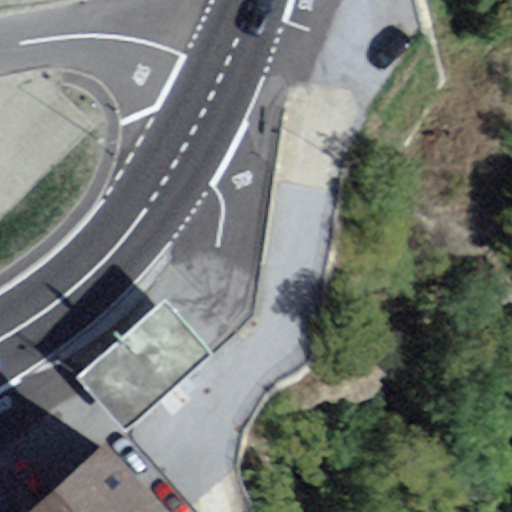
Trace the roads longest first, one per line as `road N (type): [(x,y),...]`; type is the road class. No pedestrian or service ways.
road 1 (secondary): [(238,36),(184,147),(113,250),(0,341)]
road 2 (residential): [(238,36),(178,29),(0,41)]
